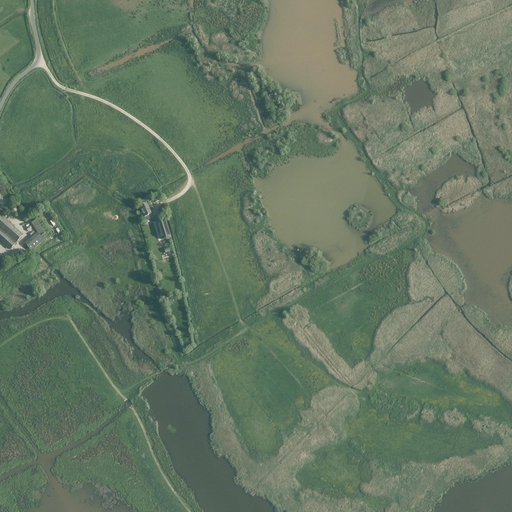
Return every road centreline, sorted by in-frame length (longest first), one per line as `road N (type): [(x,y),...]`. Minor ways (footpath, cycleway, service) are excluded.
road 1 (track): [(120,392),(67,317),(37,322),(0,346)]
road 2 (track): [(189,511),(120,392)]
road 3 (track): [(86,94),(152,133),(188,173)]
road 4 (unclassified): [(0,107),(38,57),(31,0)]
